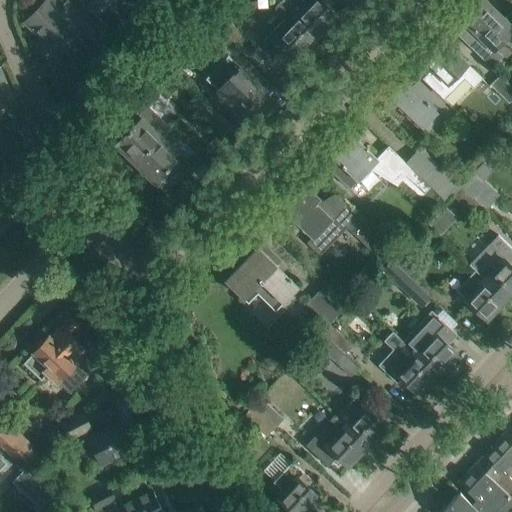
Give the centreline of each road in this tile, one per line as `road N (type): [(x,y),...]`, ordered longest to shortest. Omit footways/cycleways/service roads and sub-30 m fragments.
road 1 (residential): [(131,298),(421,0)]
road 2 (residential): [(231,511),(131,298)]
road 3 (residential): [(511,343),(351,511)]
road 4 (residential): [(392,511),(511,387)]
road 5 (residential): [(0,306),(66,237),(95,232)]
road 6 (residential): [(51,128),(0,16)]
